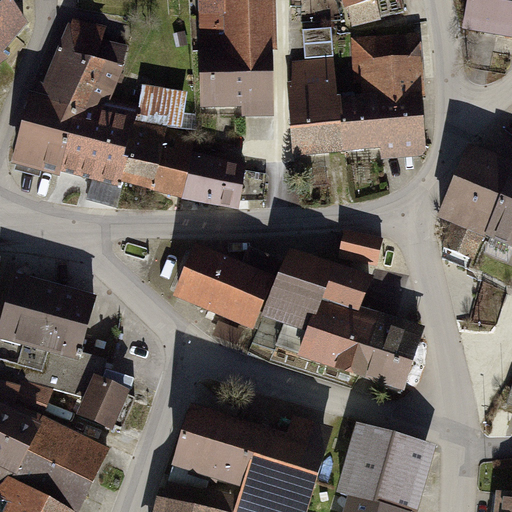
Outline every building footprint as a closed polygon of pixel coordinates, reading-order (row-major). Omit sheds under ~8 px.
[(0,0),(0,52),(32,29),(13,2),(15,0),(0,0)] [(273,0),(201,0),(203,116),(276,115),(273,0)] [(344,0),(348,13),(399,0),(344,0)] [(511,0),(473,0),(467,38),(511,45),(511,0)] [(110,28),(72,20),(45,94),(36,92),(15,164),(94,182),(89,202),(122,209),(125,188),(237,217),(250,170),(190,156),(195,136),(186,133),(192,95),(144,88),(139,110),(113,105),(131,47),(106,40),(110,28)] [(341,59),(292,62),(298,158),(385,153),(386,162),(428,160),(420,37),(355,40),(359,99),(343,100),(341,59)] [(511,167),(472,151),(441,223),(456,230),(447,249),(479,264),(490,241),(511,250),(511,167)] [(385,242),(348,233),(341,261),(378,271),(385,242)] [(247,264),(198,248),(179,300),(260,335),(267,321),(309,337),(302,363),(405,397),(429,331),(365,312),(377,282),(371,280),(338,266),(292,250),(284,267),(251,252),(247,264)] [(97,299),(18,279),(2,341),(7,342),(81,361),(83,356),(97,299)] [(218,336),(241,340),(244,328),(221,324),(218,336)] [(81,361),(7,342),(0,365),(0,381),(89,394),(97,377),(105,381),(110,363),(83,356),(81,361)] [(105,381),(97,377),(89,394),(79,418),(114,433),(132,392),(105,381)] [(0,381),(0,468),(9,473),(0,490),(0,511),(87,511),(116,452),(47,421),(55,390),(0,381)] [(312,511),(334,433),(297,421),(292,440),(195,411),(172,502),(161,502),(158,511),(237,511),(239,503),(203,495),(206,482),(248,490),(243,511),(312,511)] [(419,511),(437,453),(361,430),(337,509),(347,511),(346,511),(419,511)] [(511,511),(511,496),(498,494),(495,511),(511,511)]
